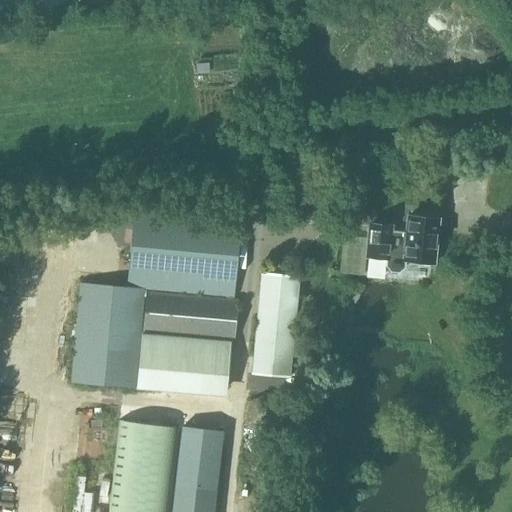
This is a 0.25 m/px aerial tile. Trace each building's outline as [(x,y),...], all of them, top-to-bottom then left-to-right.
[(146,287),(233,295),(240,215),(135,206),(128,285),(146,287)] [(432,263),(436,219),(406,216),(404,235),(388,233),(389,227),(368,225),(365,257),(385,259),(384,266),(389,271),(396,272),(402,267),(403,260),(432,263)] [(289,376),(298,276),(260,272),(250,373),(289,376)] [(146,291),(146,287),(128,285),(78,280),(68,382),(137,388),(142,333),(146,291)] [(236,299),(146,291),(142,333),(229,341),(232,341),(236,299)] [(229,341),(142,333),(137,388),(224,396),(229,341)] [(108,511),(171,511),(175,486),(181,428),(118,421),(108,511)] [(181,428),(175,486),(214,490),(221,432),(181,428)]
